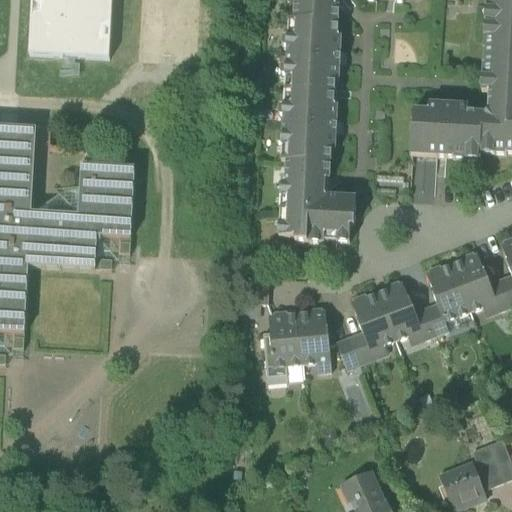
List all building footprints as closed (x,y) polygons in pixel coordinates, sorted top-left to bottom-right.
[(110,63),(113,0),(32,0),(29,59),(110,63)] [(199,0),(141,0),(138,65),(196,68),(199,0)] [(295,246),(324,248),(325,246),(325,236),(337,237),(337,247),(350,247),(351,231),(355,231),(357,202),(325,201),(326,184),(330,184),(332,154),(336,155),(338,110),(334,110),(336,85),(339,85),(342,41),(338,41),(340,11),(335,11),(335,0),(366,0),(367,4),(375,5),(376,0),(387,0),(395,0),(396,6),(403,6),(405,1),(407,1),(406,0),(418,0),(419,2),(421,2),(421,0),(292,0),(292,2),(296,2),(295,24),(289,24),(289,27),(299,28),(298,40),(288,39),(288,41),(283,42),(283,49),(288,51),(287,69),(281,70),(281,78),(286,80),(286,81),(296,82),(295,94),(285,93),(285,96),(295,97),(294,109),(285,108),(285,110),(279,111),(279,118),(284,120),(283,138),(278,140),(277,147),(282,149),(282,150),(292,151),(291,163),(282,162),(282,165),(287,166),(286,188),(282,188),(281,201),(291,202),(290,214),(281,213),(281,216),(290,216),(289,228),(280,228),(279,241),(296,242),(295,246)] [(478,164),(481,164),(481,158),(482,158),(482,157),(483,149),(495,150),(494,157),(494,158),(507,159),(507,158),(511,157),(511,0),(488,0),(488,1),(487,1),(486,14),(487,14),(495,14),(495,26),(487,26),(486,26),(486,29),(494,29),(494,41),(486,41),(485,41),(484,54),(485,54),(485,69),(483,69),(483,82),(491,82),(491,94),(483,94),(482,94),(482,96),(484,96),(490,96),(489,115),(485,119),(483,119),(468,118),(469,110),(429,108),(429,116),(414,115),(413,130),(412,130),(411,143),(420,143),(419,155),(410,155),(410,159),(438,161),(454,162),(454,163),(466,164),(467,163),(467,155),(479,156),(479,164),(478,164)] [(487,14),(487,26),(495,26),(495,14),(487,14)] [(289,27),(288,39),(298,40),(299,28),(289,27)] [(486,29),(486,41),(494,41),(494,29),(486,29)] [(380,41),(389,42),(390,33),(381,32),(380,41)] [(286,81),(285,93),(295,94),(296,82),(286,81)] [(483,82),(483,94),(491,94),(491,82),(483,82)] [(285,96),(285,108),(294,109),(295,97),(285,96)] [(376,122),(385,123),(385,114),(376,113),(376,122)] [(24,354),(29,271),(32,218),(36,134),(0,131),(0,369),(6,370),(7,359),(0,359),(0,336),(15,337),(14,354),(24,354)] [(411,143),(410,155),(419,155),(420,143),(411,143)] [(482,157),(494,157),(495,150),(483,149),(482,157)] [(282,150),(282,162),(291,163),(292,151),(282,150)] [(467,163),(479,164),(479,156),(467,155),(467,163)] [(92,160),(92,170),(112,172),(113,161),(92,160)] [(36,218),(32,218),(29,271),(113,275),(113,265),(97,264),(98,245),(102,245),(102,241),(121,242),(120,258),(131,259),(135,173),(112,172),(92,170),(82,170),(81,193),(54,192),(54,194),(58,198),(36,218)] [(281,201),(281,213),(290,214),(291,202),(281,201)] [(281,216),(280,228),(289,228),(290,216),(281,216)] [(325,236),(325,246),(337,247),(337,237),(325,236)] [(511,243),(503,246),(504,248),(502,249),(508,267),(507,267),(511,279),(511,243)] [(463,264),(452,269),(471,317),(496,307),(497,307),(490,289),(485,276),(484,276),(477,259),(475,260),(474,258),(462,262),(463,264)] [(446,327),(471,317),(452,269),(441,273),(441,271),(429,275),(430,277),(427,278),(433,295),(432,296),(438,309),(445,327),(446,327)] [(511,280),(501,285),(511,312),(511,280)] [(259,309),(269,310),(270,283),(246,282),(244,308),(245,308),(259,309)] [(500,317),(511,312),(501,285),(490,289),(497,307),(496,307),(500,317)] [(388,293),(377,297),(396,346),(421,336),(422,336),(415,318),(410,304),(409,305),(403,288),(400,289),(399,287),(387,291),(388,293)] [(371,356),(396,346),(377,297),(367,301),(366,299),(354,304),(355,306),(352,307),(359,324),(358,324),(363,338),(370,356),(371,356)] [(259,309),(245,308),(244,320),(259,320),(259,309)] [(438,309),(426,313),(437,341),(449,336),(446,327),(445,327),(438,309)] [(310,317),(299,318),(304,370),(316,369),(331,367),(328,334),(327,334),(326,315),(323,316),(323,313),(310,315),(310,317)] [(425,346),(437,341),(426,313),(415,318),(422,336),(421,336),(425,346)] [(288,371),(304,370),(299,318),(288,319),(287,317),(275,318),(275,320),(272,320),(274,339),(273,339),(273,340),(276,372),(288,371)] [(363,338),(350,343),(360,370),(375,365),(371,356),(370,356),(363,338)] [(268,383),(288,381),(288,371),(276,372),(273,340),(264,340),(268,383)] [(347,375),(360,370),(350,343),(337,348),(347,375)] [(332,377),(331,367),(316,369),(317,378),(332,377)] [(487,494),(511,483),(511,468),(509,462),(503,445),(488,451),(492,462),(477,468),(487,494)] [(473,456),(477,468),(492,462),(488,451),(473,456)] [(443,489),(451,511),(464,511),(473,509),(471,504),(485,498),(474,469),(459,475),(461,480),(443,489)] [(461,480),(459,475),(440,482),(443,489),(461,480)] [(387,511),(386,508),(383,509),(369,478),(349,486),(359,511),(387,511)] [(471,504),(473,509),(487,503),(485,498),(471,504)]
